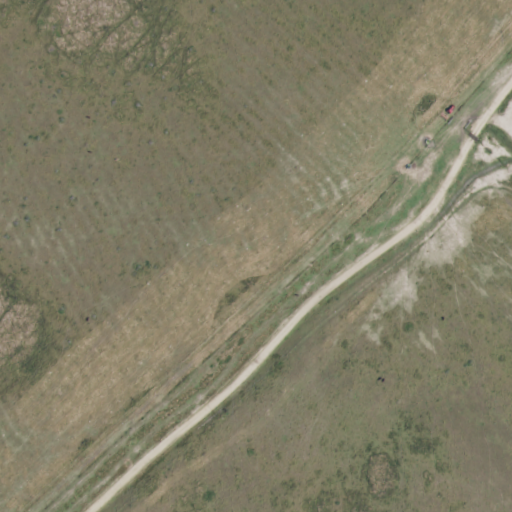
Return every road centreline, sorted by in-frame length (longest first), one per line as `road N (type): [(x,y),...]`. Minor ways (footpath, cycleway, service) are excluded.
road 1 (track): [(215,402),(429,202),(511,81)]
road 2 (track): [(215,402),(98,511)]
